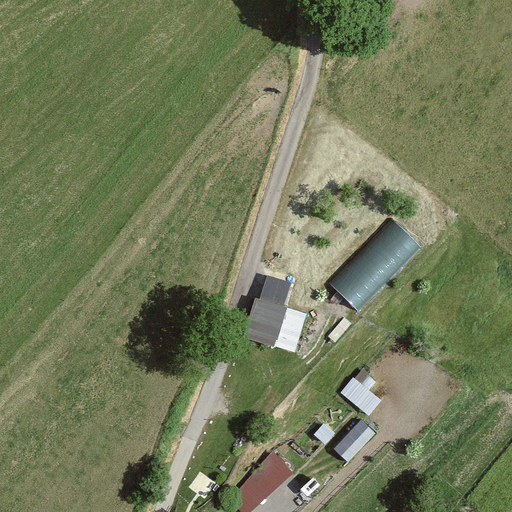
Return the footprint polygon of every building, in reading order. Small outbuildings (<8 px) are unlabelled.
[(333,277),(357,304),(422,244),(397,218),(333,277)] [(308,308),(286,301),(293,276),(264,268),(246,331),(297,346),(308,308)] [(341,389),(370,410),(382,394),(353,373),(341,389)] [(351,455),(372,425),(361,417),(340,447),(351,455)] [(276,447),(232,487),(251,507),(294,468),(276,447)]
